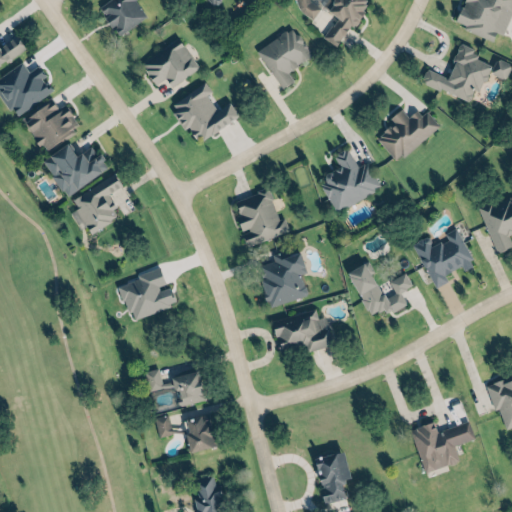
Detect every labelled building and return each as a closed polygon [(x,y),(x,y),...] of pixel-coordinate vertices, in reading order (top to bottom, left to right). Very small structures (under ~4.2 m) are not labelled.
[(113,0),(101,8),(115,28),(119,26),(126,37),(151,20),(139,2),(142,0),(113,0)] [(326,38),(339,47),(351,30),(356,34),(376,6),(367,0),(340,0),(333,11),(341,17),(326,38)] [(491,38),(493,32),(501,35),(511,5),(511,4),(511,0),(461,0),(453,25),(491,38)] [(253,50),(279,88),(291,80),(285,71),(309,55),(290,26),(253,50)] [(192,67),(172,37),(134,63),(149,85),(158,78),(163,86),(192,67)] [(0,70),(28,51),(20,40),(4,50),(0,44),(0,70)] [(421,80),(426,69),(446,79),(454,63),(448,60),(458,41),(472,48),(470,53),(475,55),(474,58),(490,66),(477,94),(473,92),(468,103),(421,80)] [(487,72),(502,79),(509,64),(494,57),(487,72)] [(0,74),(0,97),(12,115),(50,89),(34,66),(26,71),(19,62),(0,74)] [(162,103),(198,78),(216,104),(224,101),(237,119),(192,148),(165,112),(162,103)] [(77,128),(63,105),(56,109),(50,100),(20,119),(39,151),(77,128)] [(435,127),(418,106),(405,117),(399,108),(387,117),(391,123),(373,137),(393,161),(435,127)] [(62,196),(106,167),(97,152),(94,154),(88,146),(73,155),(65,143),(39,160),(62,196)] [(332,210),(378,187),(364,160),(354,165),(345,147),(331,154),(337,165),(321,173),(324,178),(317,182),(332,210)] [(72,198),(112,172),(121,184),(102,195),(114,214),(108,219),(91,233),(74,209),(76,205),(72,198)] [(286,230),(282,216),(275,218),(266,188),(231,198),(240,230),(239,230),(243,243),(286,230)] [(511,193),(476,208),(494,252),(510,245),(505,234),(511,230),(511,193)] [(433,287),(446,281),(442,275),(460,265),(462,270),(470,266),(467,260),(470,258),(454,228),(444,233),(447,239),(441,242),(439,239),(433,243),(428,234),(410,244),(433,287)] [(297,247),(270,254),(271,260),(254,265),(266,305),(304,295),(298,273),(303,271),(297,247)] [(345,270),(368,317),(403,301),(398,290),(409,284),(403,271),(386,279),(392,292),(382,297),(365,261),(345,270)] [(127,318),(172,304),(166,284),(163,285),(157,266),(133,273),(135,278),(116,284),(127,318)] [(261,322),(314,305),(324,328),(326,346),(306,353),(300,345),(272,355),(261,322)] [(146,391),(160,386),(154,366),(140,371),(146,391)] [(202,398),(196,369),(169,375),(176,405),(202,398)] [(214,444),(206,412),(179,418),(187,451),(214,444)] [(151,417),(156,436),(169,433),(164,413),(151,417)] [(421,471),(456,460),(451,444),(471,438),(466,420),(434,430),(431,420),(408,428),(421,471)] [(322,503),(344,497),(339,478),(348,477),(341,450),(311,457),(322,503)] [(222,511),(215,484),(212,484),(209,474),(190,479),(195,497),(190,498),(193,511),(222,511)]
